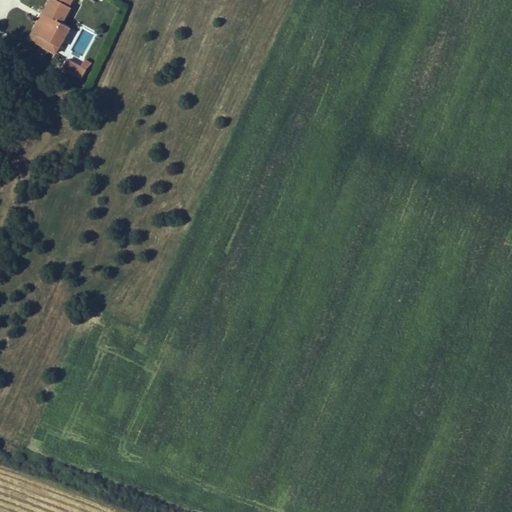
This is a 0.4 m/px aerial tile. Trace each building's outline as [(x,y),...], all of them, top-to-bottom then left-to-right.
[(49,0),(46,7),(64,16),(69,6),(72,0),(49,0)] [(48,16),(40,32),(60,43),(68,27),(61,23),(64,16),(46,7),(43,13),(48,16)] [(43,13),(34,29),(40,32),(48,16),(43,13)] [(40,32),(34,29),(30,38),(55,52),(58,47),(38,36),(40,32)] [(40,32),(38,36),(58,47),(60,43),(40,32)] [(68,60),(63,68),(81,78),(86,69),(91,63),(85,59),(81,66),(68,60)]
